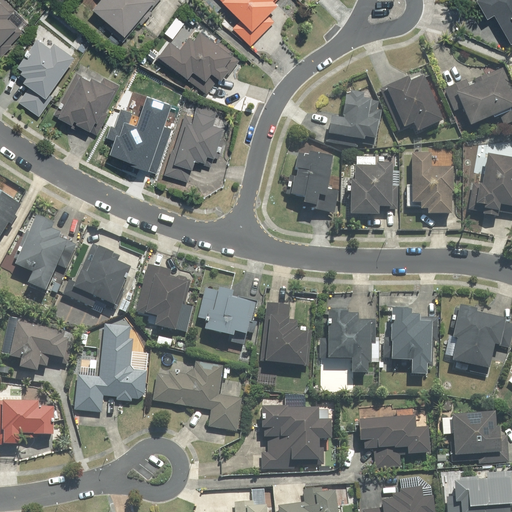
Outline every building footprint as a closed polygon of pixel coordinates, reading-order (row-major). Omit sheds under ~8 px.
[(0,0),(0,43),(14,28),(4,19),(8,14),(12,9),(1,0),(0,0)] [(97,0),(99,1),(91,12),(89,14),(106,27),(102,32),(120,45),(126,39),(122,36),(149,1),(154,5),(158,0),(97,0)] [(273,8),(268,3),(271,0),(205,0),(232,25),(229,28),(249,47),(258,38),(251,31),(273,8)] [(511,0),(477,0),(471,3),(482,21),(490,16),(507,46),(511,42),(511,0)] [(170,69),(184,80),(187,75),(195,81),(191,85),(201,93),(205,96),(215,82),(218,83),(226,72),(221,68),(228,59),(232,54),(219,43),(215,48),(197,34),(190,43),(185,39),(176,51),(166,43),(155,57),(170,69)] [(9,77),(22,85),(13,99),(40,117),(51,102),(44,98),(71,57),(51,44),(47,50),(33,41),(9,77)] [(464,83),(441,94),(451,114),(456,112),(465,133),(499,118),(503,127),(511,123),(511,96),(501,71),(465,87),(464,83)] [(89,124),(93,126),(98,128),(119,88),(101,79),(98,86),(74,74),(52,117),(84,134),(89,124)] [(404,83),(379,94),(395,133),(408,128),(411,136),(438,125),(420,81),(405,87),(404,83)] [(337,123),(327,121),(323,145),(356,150),(357,143),(374,146),(380,111),(374,110),(375,104),(364,102),(364,99),(341,95),(337,123)] [(186,183),(191,165),(199,167),(202,157),(210,159),(218,129),(210,127),(214,114),(192,107),(190,117),(182,115),(173,149),(169,147),(161,176),(165,177),(186,183)] [(292,157),(284,200),(300,203),(298,212),(320,216),(329,164),(292,157)] [(426,159),(407,158),(406,209),(416,209),(416,213),(422,213),(422,218),(446,219),(448,173),(426,172),(426,159)] [(511,210),(511,165),(484,160),(479,187),(471,186),(466,212),(494,217),(495,211),(511,214),(511,210)] [(350,170),(349,184),(346,184),(345,219),(374,219),(375,212),(387,212),(388,171),(350,170)] [(0,242),(1,243),(14,224),(27,206),(0,187),(0,242)] [(50,289),(70,240),(61,237),(64,231),(55,228),(58,221),(39,214),(19,264),(36,271),(32,282),(50,289)] [(117,252),(97,242),(78,282),(73,279),(65,295),(103,313),(110,300),(118,304),(135,266),(114,257),(117,252)] [(138,309),(162,315),(159,327),(184,333),(192,305),(186,304),(192,280),(173,275),(174,270),(150,264),(138,309)] [(248,298),(216,291),(207,288),(200,317),(209,319),(207,328),(239,335),(240,330),(250,332),(258,301),(248,298)] [(313,327),(300,326),(301,319),(294,319),(294,315),(291,315),(292,303),(267,301),(265,323),(262,359),(309,364),(313,327)] [(476,306),(464,304),(457,334),(462,336),(457,358),(492,366),(497,343),(504,345),(510,317),(475,309),(476,306)] [(387,306),(386,336),(385,357),(415,358),(414,372),(430,372),(431,363),(433,363),(435,328),(439,328),(439,317),(424,316),(424,312),(414,312),(415,307),(387,306)] [(333,308),(333,318),(333,338),(323,338),(323,357),(354,357),(354,370),(371,371),(371,361),(375,361),(375,318),(361,318),(362,311),(352,311),(352,308),(333,308)] [(3,354),(26,358),(24,367),(42,371),(43,365),(50,367),(52,355),(68,358),(72,338),(68,337),(69,332),(37,326),(39,318),(23,315),(22,318),(10,316),(3,354)] [(148,378),(142,369),(132,368),(134,339),(131,338),(132,327),(107,325),(102,378),(80,376),(77,410),(104,412),(105,396),(118,397),(118,401),(135,402),(135,399),(140,399),(146,394),(148,378)] [(198,360),(197,367),(185,376),(160,372),(156,399),(213,408),(210,427),(238,431),(243,398),(221,395),(225,364),(198,360)] [(0,444),(25,445),(26,432),(57,434),(58,406),(44,406),(44,401),(0,399),(0,444)] [(323,459),(324,456),(324,438),(335,439),(335,419),(325,418),(325,408),(267,406),(266,436),(271,436),(270,450),(264,450),(264,468),(298,469),(299,458),(323,459)] [(399,418),(364,418),(365,438),(368,438),(368,447),(377,446),(377,467),(403,466),(403,446),(411,446),(412,452),(433,452),(433,427),(424,427),(424,410),(399,410),(399,418)] [(500,425),(500,411),(444,412),(445,434),(457,433),(458,452),(506,451),(505,425),(500,425)] [(451,497),(451,511),(511,511),(511,470),(489,472),(489,477),(459,479),(460,497),(451,497)] [(280,504),(281,511),(341,511),(338,489),(325,491),(324,485),(306,488),(308,500),(280,504)] [(409,486),(385,501),(386,508),(366,509),(366,511),(437,511),(436,494),(426,495),(425,485),(409,486)] [(238,505),(238,511),(271,511),(271,504),(268,504),(267,489),(254,489),(254,500),(238,501),(238,505)]
